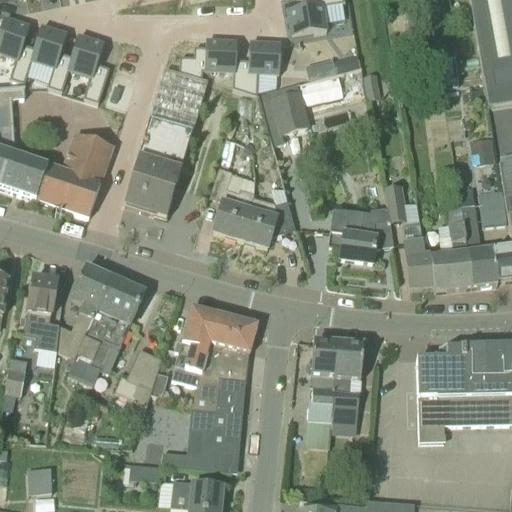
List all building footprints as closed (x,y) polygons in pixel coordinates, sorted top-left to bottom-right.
[(342,0),(304,0),(300,1),(300,2),(302,13),(286,15),(290,42),(325,36),(321,12),(344,8),(342,0)] [(511,0),(466,0),(487,113),(511,108),(511,0)] [(30,65),(34,53),(33,53),(22,50),(28,32),(2,23),(0,30),(0,59),(15,64),(9,84),(23,89),(30,65)] [(34,53),(30,65),(52,73),(46,92),(61,97),(68,75),(67,75),(71,62),(70,61),(60,58),(65,40),(40,32),(33,53),(34,53)] [(77,41),(70,61),(71,62),(67,75),(68,75),(89,82),(82,104),(97,109),(108,74),(96,70),(102,49),(77,41)] [(179,62),(178,78),(201,85),(201,77),(232,78),(233,78),(233,66),(234,66),(235,47),(205,46),(204,53),(193,53),(192,63),(179,62)] [(232,78),(231,94),(256,102),(257,79),(278,80),(279,49),(248,48),(248,66),(234,66),(233,66),(233,78),(232,78)] [(454,60),(437,62),(440,92),(458,89),(454,60)] [(165,224),(171,205),(206,87),(201,86),(178,79),(163,74),(128,192),(123,211),(124,211),(126,207),(150,214),(148,219),(165,224)] [(374,79),(361,81),(366,106),(379,104),(374,79)] [(299,97),(269,104),(278,142),(308,135),(299,97)] [(0,193),(87,224),(99,190),(111,153),(74,140),(62,177),(14,160),(12,140),(0,140),(0,193)] [(475,170),(495,167),(491,142),(471,145),(475,170)] [(511,164),(498,167),(511,253),(511,262),(511,164)] [(480,191),(498,188),(496,173),(477,176),(480,191)] [(217,174),(208,203),(221,207),(218,219),(212,238),(239,246),(252,203),(253,199),(239,195),(238,199),(226,195),(231,178),(226,176),(217,174)] [(382,195),(386,215),(388,227),(406,224),(400,192),(382,195)] [(471,194),(458,195),(459,203),(459,211),(460,211),(461,211),(473,210),(472,201),(471,194)] [(477,211),(479,211),(481,233),(505,230),(501,196),(476,199),(477,211)] [(274,210),(252,203),(239,246),(266,254),(270,242),(294,235),(286,207),(274,210)] [(473,210),(461,211),(465,258),(470,293),(495,290),(491,255),(479,257),(473,210)] [(443,261),(430,263),(434,297),(445,296),(470,293),(465,258),(461,211),(460,211),(459,211),(450,212),(445,213),(449,242),(441,243),(443,261)] [(333,216),(330,237),(328,251),(340,253),(338,264),(372,269),(374,254),(393,251),(388,227),(386,215),(369,217),(368,220),(333,216)] [(434,297),(430,263),(430,261),(423,261),(418,230),(402,232),(410,296),(433,293),(434,297)] [(511,262),(511,253),(491,255),(495,290),(496,290),(496,287),(511,284),(511,262)] [(71,336),(58,330),(56,357),(73,364),(74,364),(110,283),(84,271),(70,304),(82,310),(71,336)] [(33,353),(56,357),(58,330),(48,328),(55,287),(32,283),(22,341),(35,343),(33,353)] [(143,297),(110,283),(74,364),(73,364),(67,381),(91,392),(99,375),(108,379),(143,297)] [(196,392),(201,373),(206,355),(216,320),(190,313),(181,348),(176,346),(173,356),(178,357),(171,385),(196,392)] [(216,320),(206,355),(201,373),(245,385),(248,359),(256,330),(216,320)] [(510,351),(483,352),(485,430),(511,429),(511,342),(510,343),(510,351)] [(330,428),(336,348),(312,346),(310,381),(309,395),(312,395),(311,408),(308,408),(306,427),(330,428)] [(336,348),(330,428),(329,438),(353,439),(354,427),(355,417),(356,417),(359,386),(362,350),(336,348)] [(443,431),(485,430),(483,352),(437,353),(437,362),(415,363),(416,404),(418,448),(443,447),(443,431)] [(149,399),(155,378),(160,365),(138,355),(125,384),(120,382),(113,397),(144,412),(149,399)] [(9,367),(3,399),(19,402),(25,369),(9,367)] [(238,456),(245,385),(201,373),(196,392),(188,423),(186,460),(162,458),(161,472),(165,473),(230,479),(233,456),(238,456)] [(166,381),(155,378),(149,399),(160,402),(166,381)] [(165,473),(161,472),(129,469),(128,484),(163,488),(165,473)] [(50,473),(26,474),(27,499),(51,498),(50,473)] [(169,511),(219,511),(222,491),(191,488),(172,486),(169,511)]
